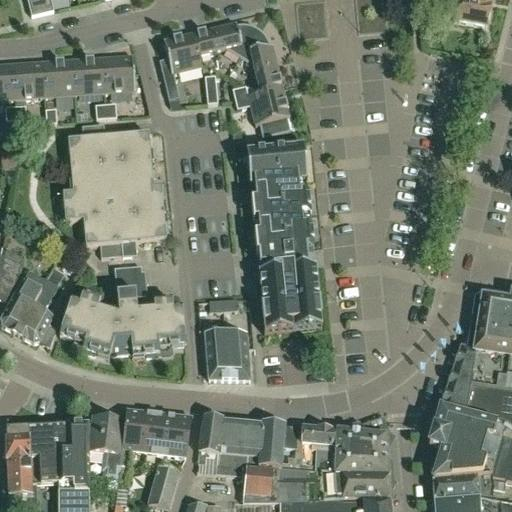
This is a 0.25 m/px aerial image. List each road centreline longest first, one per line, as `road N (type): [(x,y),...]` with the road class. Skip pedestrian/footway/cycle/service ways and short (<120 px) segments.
road 1 (residential): [(197,400),(169,125),(155,102),(136,20)]
road 2 (residential): [(463,266),(511,59)]
road 3 (unclassified): [(197,400),(307,406),(344,401),(390,376)]
road 4 (unclassified): [(35,370),(103,390),(197,400)]
road 5 (residential): [(0,41),(136,20)]
road 6 (residential): [(390,376),(409,511)]
road 7 (residential): [(390,376),(426,347),(463,266)]
